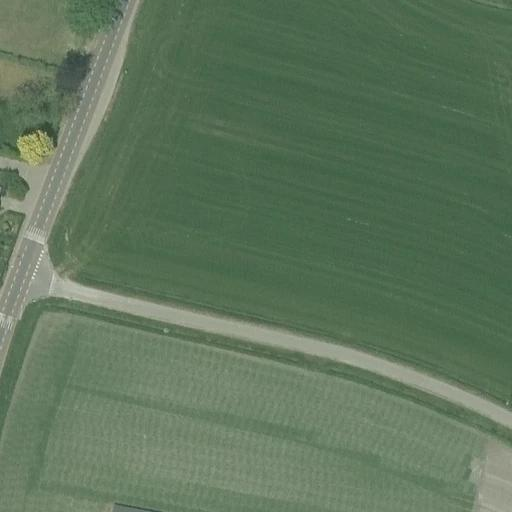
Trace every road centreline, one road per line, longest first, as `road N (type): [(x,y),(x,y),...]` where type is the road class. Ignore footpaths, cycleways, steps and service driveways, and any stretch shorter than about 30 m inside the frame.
road 1 (unclassified): [(511,423),(346,357),(18,280)]
road 2 (tertiary): [(18,280),(123,0)]
